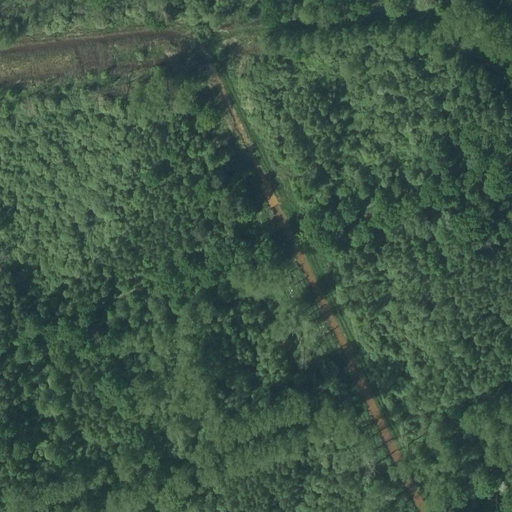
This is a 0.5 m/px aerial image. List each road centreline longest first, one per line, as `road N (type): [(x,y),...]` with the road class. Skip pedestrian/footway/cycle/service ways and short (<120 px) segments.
road 1 (track): [(511,151),(0,341)]
road 2 (track): [(204,42),(435,22)]
